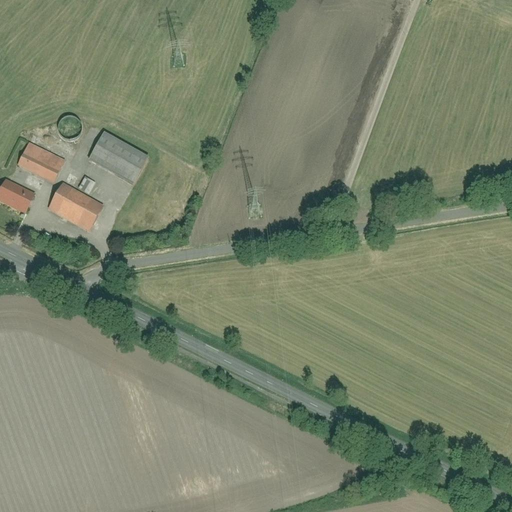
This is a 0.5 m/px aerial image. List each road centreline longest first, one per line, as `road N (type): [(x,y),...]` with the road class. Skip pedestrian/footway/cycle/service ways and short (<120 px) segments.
road 1 (secondary): [(511,504),(72,285)]
road 2 (unclassified): [(511,207),(100,269),(72,285)]
